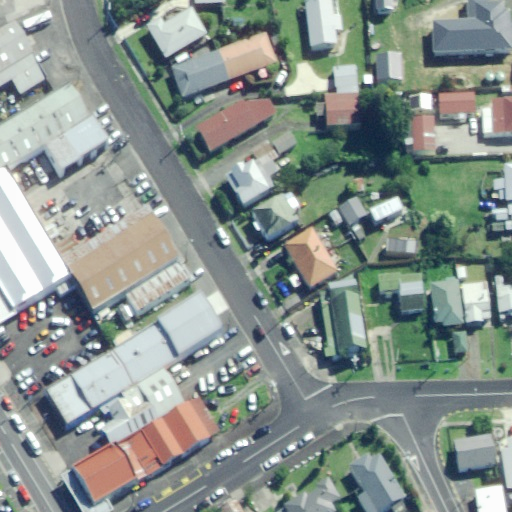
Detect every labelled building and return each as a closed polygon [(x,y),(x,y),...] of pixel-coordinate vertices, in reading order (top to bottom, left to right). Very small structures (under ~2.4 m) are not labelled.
[(223,7),(222,0),(193,0),(194,8),(223,7)] [(468,0),(453,0),(454,14),(469,14),(468,0)] [(340,35),(336,3),(304,7),(309,53),(335,51),(333,36),(340,35)] [(500,16),(499,7),(473,8),(474,36),(452,36),(452,71),(474,70),(474,58),(510,58),(510,32),(508,32),(507,16),(500,16)] [(205,40),(189,13),(158,30),(155,26),(145,32),(163,64),(205,40)] [(44,79),(12,26),(0,33),(0,86),(13,78),(22,93),(44,79)] [(275,68),(264,38),(170,73),(181,103),(275,68)] [(334,98),(356,97),(354,69),(333,71),(334,98)] [(95,114),(76,82),(0,127),(0,170),(3,169),(43,145),(95,114)] [(356,97),(334,98),(324,99),(324,106),(315,107),(316,122),(325,121),(326,133),(358,131),(356,97)] [(270,123),(259,102),(244,111),(241,107),(195,133),(208,157),(270,123)] [(511,105),(490,106),(491,116),(482,116),(482,140),(511,139),(511,105)] [(424,112),(408,113),(409,128),(404,128),(405,141),(411,140),(412,157),(435,156),(432,122),(425,123),(424,112)] [(474,117),(460,113),(455,129),(469,133),(474,117)] [(113,145),(95,114),(43,145),(61,176),(113,145)] [(295,148),(288,136),(271,146),(278,158),(295,148)] [(276,163),(265,144),(247,153),(254,166),(224,183),(240,212),(273,194),(266,182),(275,177),(269,167),(276,163)] [(3,169),(0,170),(0,288),(15,313),(71,279),(3,169)] [(511,172),(503,173),(503,186),(492,186),(493,196),(498,196),(498,209),(511,208),(511,172)] [(335,211),(318,184),(293,200),(304,217),(310,226),(335,211)] [(266,245),(296,228),(293,222),(300,218),(288,197),(251,218),(256,229),(252,231),(256,237),(260,235),(266,245)] [(338,212),(357,245),(365,240),(356,224),(366,219),(356,201),(338,212)] [(511,214),(491,214),(491,237),(505,237),(505,234),(511,234),(511,214)] [(153,216),(67,268),(95,314),(126,296),(181,263),(153,216)] [(335,277),(311,236),(283,252),(308,294),(335,277)] [(193,285),(180,265),(116,306),(129,326),(193,285)] [(465,269),(454,271),(457,283),(467,281),(465,269)] [(511,275),(494,277),(498,318),(511,317),(511,321),(511,320),(511,275)] [(424,315),(421,289),(420,289),(419,278),(406,279),(406,277),(377,280),(378,296),(398,295),(400,317),(418,315),(424,315)] [(461,330),(457,289),(457,285),(428,288),(432,330),(441,329),(441,332),(461,330)] [(360,329),(354,286),(326,290),(328,299),(319,301),(327,353),(321,353),(323,363),(372,356),(368,328),(360,329)] [(462,288),(466,330),(481,328),(481,324),(489,323),(486,286),(462,288)] [(0,324),(16,315),(15,313),(0,288),(0,324)] [(220,333),(198,298),(44,390),(65,425),(100,405),(161,368),(220,333)] [(465,335),(461,335),(451,337),(454,357),(468,355),(465,335)] [(184,406),(161,368),(100,405),(110,422),(99,429),(111,449),(184,406)] [(110,450),(131,484),(217,432),(197,398),(184,406),(111,449),(110,450)] [(507,431),(493,433),(497,454),(510,452),(507,431)] [(494,470),(489,440),(452,446),(457,476),(494,470)] [(110,450),(110,449),(69,473),(90,508),(131,484),(110,450)] [(382,511),(405,498),(377,452),(348,470),(362,493),(355,497),(364,511),(382,511)] [(502,511),(499,492),(474,496),(476,511),(502,511)] [(319,511),(307,493),(276,511),(319,511)]
